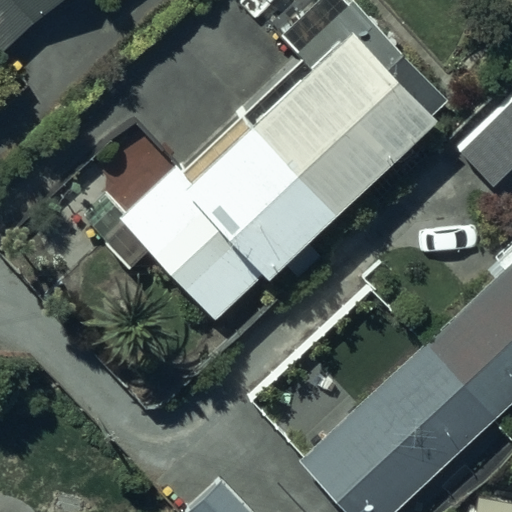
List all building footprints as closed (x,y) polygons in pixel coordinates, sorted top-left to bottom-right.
[(0,0),(0,40),(42,0),(0,0)] [(299,226),(332,194),(354,217),(425,149),(404,126),(445,87),(359,0),(301,0),(275,25),(295,45),(235,103),(239,107),(181,163),(171,152),(114,207),(121,214),(100,234),(125,261),(146,241),(210,310),(276,248),(295,268),(318,246),(299,226)] [(511,83),(452,138),(487,177),(511,154),(511,83)] [(377,511),(511,386),(511,226),(489,248),(499,260),(296,450),(354,511),(377,511)] [(255,511),(217,471),(177,508),(180,511),(255,511)] [(511,511),(511,494),(474,488),(469,511),(511,511)]
